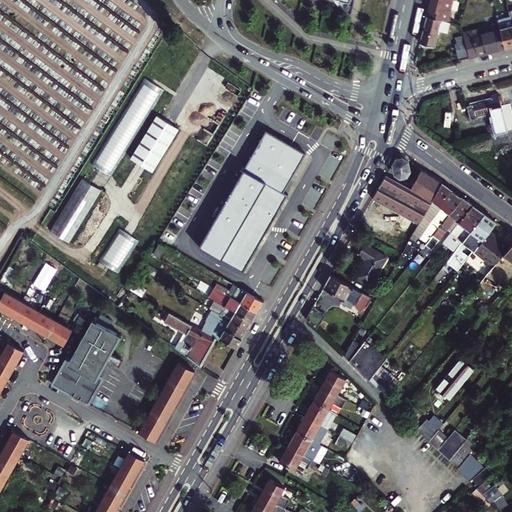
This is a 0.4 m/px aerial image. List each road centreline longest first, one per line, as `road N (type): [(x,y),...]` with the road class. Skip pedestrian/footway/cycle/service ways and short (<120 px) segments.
road 1 (primary): [(241,405),(389,128)]
road 2 (primary): [(371,119),(337,207),(229,398)]
road 3 (tertiary): [(511,216),(389,128)]
